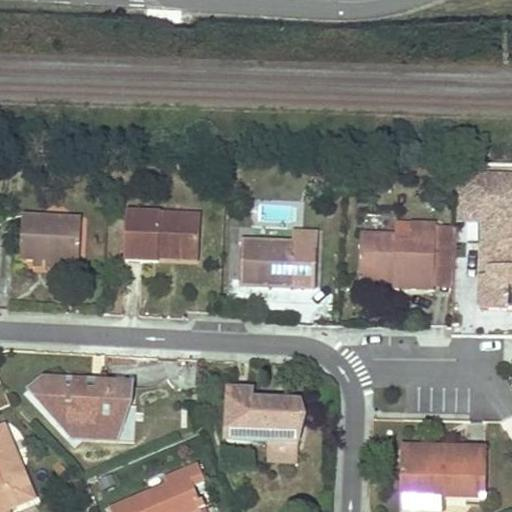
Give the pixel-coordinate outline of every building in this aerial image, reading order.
[(63,157),(37,156),(37,165),(63,165),(63,157)] [(336,165),(316,164),(315,181),(335,182),(336,165)] [(370,167),(350,166),(349,182),(369,183),(370,167)] [(511,256),(511,257),(511,234),(511,177),(458,175),(457,221),(482,222),(480,270),(490,270),(489,280),(480,279),(479,310),(511,311),(511,256)] [(158,262),(159,261),(159,259),(159,253),(164,253),(199,254),(201,218),(127,214),(125,261),(158,262)] [(79,264),(80,243),(81,222),(22,219),(20,261),(34,261),(61,263),(79,264)] [(408,244),(402,243),(395,243),(395,237),(360,235),(358,273),(393,274),(392,284),(392,289),(433,291),(433,288),(436,229),(436,225),(409,224),(408,244)] [(452,289),(454,230),(436,229),(433,288),(452,289)] [(293,246),(268,244),(243,243),(241,284),(313,287),(317,236),(294,234),(293,246)] [(164,253),(159,253),(159,259),(198,262),(199,254),(164,253)] [(61,263),(34,261),(34,268),(61,270),(61,263)] [(489,280),(490,270),(480,270),(480,279),(489,280)] [(392,284),(393,274),(358,273),(357,283),(392,284)] [(121,407),(130,408),(132,386),(104,384),(103,389),(89,388),(89,384),(45,381),(31,394),(69,435),(83,421),(96,422),(95,432),(120,433),(121,407)] [(229,392),(228,417),(226,442),(249,443),(249,438),(266,439),(266,444),(298,446),(301,407),(275,405),(274,410),(251,409),(251,404),(252,393),(229,392)] [(130,408),(121,407),(120,433),(130,408)] [(0,511),(13,507),(33,499),(3,429),(0,430),(0,511)] [(266,444),(265,461),(297,463),(298,446),(266,444)] [(408,511),(426,511),(437,511),(443,511),(444,499),(445,489),(485,490),(486,450),(444,449),(444,462),(408,461),(401,461),(400,488),(408,488),(408,511)] [(408,449),(408,461),(444,462),(444,449),(408,449)] [(198,511),(204,509),(203,505),(201,501),(198,503),(192,488),(204,483),(197,466),(164,481),(167,487),(110,511),(109,511),(198,511)] [(87,481),(82,483),(92,509),(98,507),(87,481)] [(82,483),(76,486),(87,511),(92,509),(82,483)] [(408,488),(400,488),(400,511),(408,511),(408,488)] [(485,490),(445,489),(444,499),(484,500),(485,490)]
